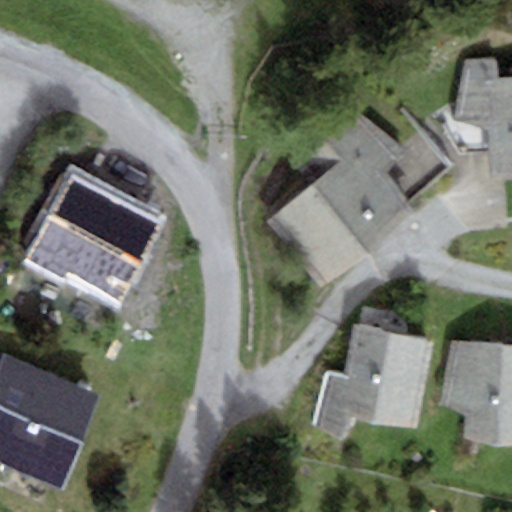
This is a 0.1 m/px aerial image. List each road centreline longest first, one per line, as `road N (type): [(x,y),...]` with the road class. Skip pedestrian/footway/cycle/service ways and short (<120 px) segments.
road 1 (residential): [(30,70),(101,103),(164,153),(208,217),(223,293),(211,393)]
road 2 (residential): [(511,285),(383,264),(271,384),(233,399),(211,393)]
road 3 (track): [(150,0),(181,22),(211,68),(216,186),(208,217)]
road 4 (residential): [(211,393),(171,511)]
